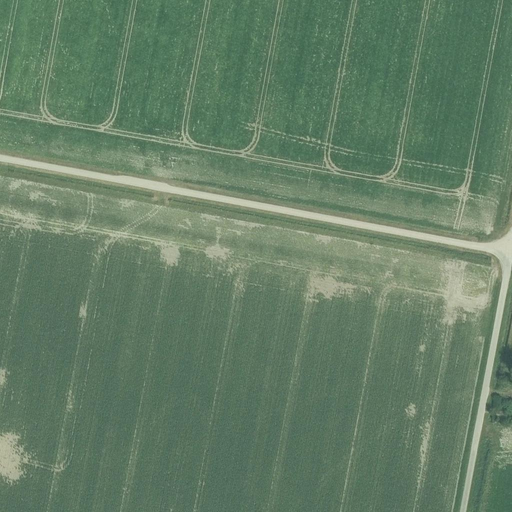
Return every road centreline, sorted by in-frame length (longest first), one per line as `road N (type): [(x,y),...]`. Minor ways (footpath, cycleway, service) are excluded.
road 1 (unclassified): [(509,253),(0,159)]
road 2 (unclassified): [(464,511),(509,253)]
